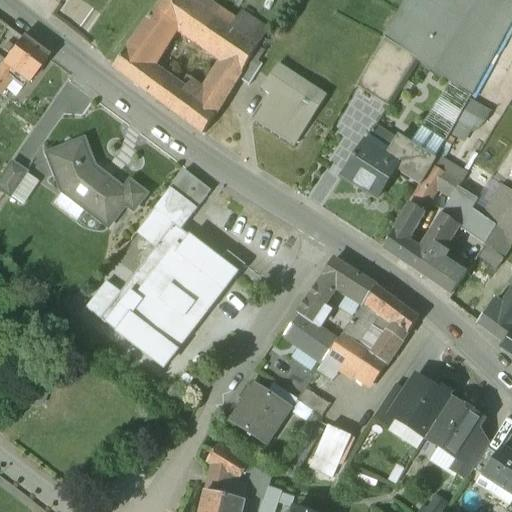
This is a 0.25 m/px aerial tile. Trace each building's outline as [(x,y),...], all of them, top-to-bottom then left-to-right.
[(253,45),(187,0),(161,0),(153,12),(222,59),(242,73),(251,58),(258,48),(253,45)] [(187,0),(253,45),(263,30),(242,15),(239,20),(209,0),(187,0)] [(511,0),(406,0),(357,86),(388,105),(417,60),(471,97),(511,18),(511,0)] [(153,12),(114,69),(169,110),(182,92),(149,68),(173,26),(153,12)] [(47,59),(20,39),(0,66),(0,92),(13,75),(28,86),(47,59)] [(263,65),(251,58),(242,73),(238,80),(249,87),(263,65)] [(242,73),(222,59),(205,90),(201,87),(198,91),(188,83),(182,92),(169,110),(203,135),(238,80),(242,73)] [(317,89),(279,65),(262,90),(271,96),(254,121),(294,147),(312,120),(301,113),(317,89)] [(470,104),(452,137),(464,143),(470,133),(476,132),(484,125),(490,114),(470,104)] [(435,161),(444,144),(421,130),(409,148),(401,161),(398,165),(399,165),(395,172),(420,187),(435,161)] [(385,157),(364,143),(353,161),(354,162),(344,178),(378,199),(395,172),(399,165),(398,165),(401,161),(409,148),(396,140),(389,150),(385,157)] [(124,194),(93,170),(84,144),(49,157),(57,179),(60,178),(64,189),(64,190),(87,209),(85,211),(108,229),(125,206),(134,212),(146,197),(131,186),(124,194)] [(434,191),(451,201),(453,197),(461,183),(465,177),(435,161),(420,187),(410,205),(422,212),(434,191)] [(12,166),(0,183),(0,189),(10,195),(25,175),(12,166)] [(185,171),(154,211),(180,231),(207,197),(196,188),(200,183),(185,171)] [(25,175),(10,195),(24,205),(39,185),(25,175)] [(453,197),(468,207),(477,194),(461,183),(453,197)] [(480,217),(496,227),(511,202),(495,193),(480,217)] [(468,207),(453,197),(451,201),(442,215),(457,227),(474,239),(484,247),(496,227),(480,217),(468,207)] [(503,261),(511,246),(511,202),(496,227),(484,247),(486,248),(485,249),(503,261)] [(410,205),(384,248),(383,250),(409,267),(421,249),(408,242),(424,213),(422,212),(410,205)] [(180,231),(154,211),(141,229),(160,243),(100,320),(164,369),(166,366),(237,275),(221,262),(180,231)] [(421,249),(409,267),(437,286),(449,271),(450,272),(453,267),(437,257),(457,227),(442,215),(421,249)] [(453,267),(450,272),(462,280),(485,249),(486,248),(484,247),(474,239),(453,267)] [(244,265),(228,253),(221,262),(237,275),(244,265)] [(376,287),(333,261),(308,298),(324,309),(336,289),(362,308),(365,303),(376,287)] [(449,271),(437,286),(451,296),(462,280),(450,272),(449,271)] [(418,320),(376,287),(365,303),(378,314),(392,325),(370,356),(386,366),(418,320)] [(488,310),(478,325),(486,332),(503,344),(511,332),(511,331),(511,292),(495,316),(488,310)] [(324,309),(308,298),(298,315),(319,328),(330,312),(324,309)] [(362,308),(342,336),(356,346),(378,314),(365,303),(362,308)] [(338,341),(319,328),(298,315),(283,337),(323,364),(329,355),(338,341)] [(511,332),(503,344),(500,348),(511,356),(511,332)] [(356,346),(342,336),(338,341),(329,355),(343,365),(339,371),(352,380),(356,374),(373,385),(386,366),(370,356),(356,346)] [(194,379),(184,374),(178,385),(187,391),(194,379)] [(434,384),(432,388),(417,378),(407,394),(393,414),(400,419),(428,437),(452,401),(449,398),(451,395),(434,384)] [(395,386),(375,416),(393,428),(400,419),(393,414),(407,394),(395,386)] [(288,410),(254,387),(231,423),(265,445),(288,410)] [(294,401),(273,387),(267,396),(288,410),(294,401)] [(299,400),(321,414),(327,404),(306,390),(299,400)] [(470,409),(465,411),(452,401),(428,437),(440,445),(437,450),(457,463),(458,464),(474,440),(473,439),(474,431),(480,421),(475,417),(475,412),(470,409)] [(350,437),(329,428),(317,454),(338,464),(350,437)] [(474,440),(458,464),(457,463),(451,471),(467,481),(473,471),(487,450),(488,449),(474,440)] [(249,467),(218,446),(206,463),(224,474),(238,484),(249,467)] [(511,455),(503,449),(498,457),(484,478),(511,495),(511,455)] [(487,450),(473,471),(484,478),(498,457),(487,450)] [(238,484),(264,500),(268,490),(271,480),(249,466),(249,467),(238,484)] [(224,474),(212,467),(206,494),(229,499),(231,490),(221,487),(224,474)] [(264,500),(260,511),(275,511),(279,503),(289,508),(295,495),(268,490),(264,500)] [(206,494),(201,511),(243,511),(245,503),(229,499),(206,494)]
